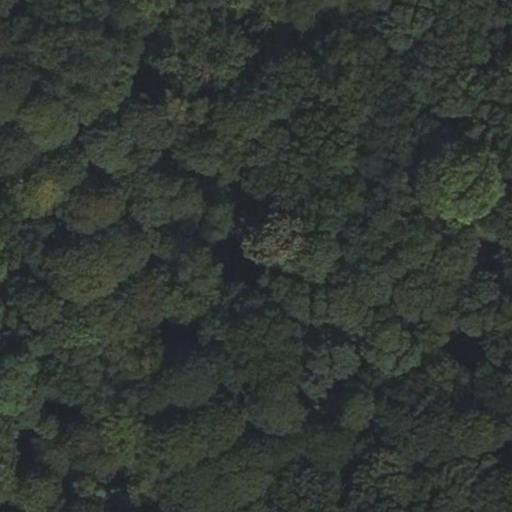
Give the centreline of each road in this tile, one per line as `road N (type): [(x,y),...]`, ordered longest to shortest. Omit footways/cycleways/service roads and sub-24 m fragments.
road 1 (track): [(235,511),(0,115),(375,0),(511,64)]
road 2 (track): [(511,378),(397,511)]
